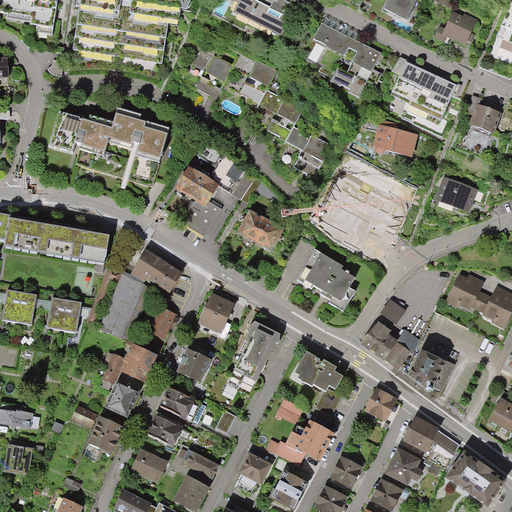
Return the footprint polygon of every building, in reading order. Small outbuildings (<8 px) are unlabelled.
[(7,19),(53,28),(56,8),(57,0),(0,0),(0,11),(8,13),(7,19)] [(113,61),(122,0),(82,0),(81,10),(74,60),(93,63),(94,58),(113,61)] [(191,0),(133,0),(123,64),(143,67),(142,70),(156,72),(157,63),(163,64),(167,35),(169,24),(170,20),(179,22),(181,10),(187,10),(191,0)] [(219,0),(216,9),(284,40),(298,9),(278,0),(219,0)] [(387,0),(383,10),(406,21),(415,0),(387,0)] [(447,38),(466,46),(478,20),(464,14),(463,16),(454,12),(446,29),(439,26),(434,38),(445,43),(447,38)] [(360,97),(380,51),(320,25),(305,59),(322,66),(317,78),(360,97)] [(303,151),(294,167),(308,174),(308,176),(313,179),(329,147),(292,128),(301,109),(266,91),(275,72),(241,55),(234,68),(213,57),(198,50),(191,64),(205,71),(196,89),(208,95),(207,98),(216,102),(224,86),(259,103),(257,106),(275,115),(267,131),(279,137),(278,139),(303,151)] [(0,78),(9,78),(9,66),(9,57),(0,57),(0,78)] [(57,76),(62,77),(64,62),(54,61),(52,66),(49,70),(52,74),(57,76)] [(438,124),(457,86),(407,62),(391,95),(410,105),(408,110),(438,124)] [(492,134),(500,114),(481,106),(484,100),(474,96),(468,110),(474,112),(469,125),(492,134)] [(124,176),(154,183),(168,130),(113,115),(110,129),(57,115),(48,147),(102,161),(106,144),(131,151),(124,176)] [(372,150),(410,160),(417,136),(379,125),(372,150)] [(335,190),(379,204),(386,182),(342,168),(335,190)] [(208,201),(216,187),(186,169),(173,192),(192,203),(181,222),(205,236),(221,209),(208,201)] [(435,202),(469,214),(477,190),(444,178),(435,202)] [(238,234),(273,252),(280,239),(284,230),(249,212),(238,234)] [(0,238),(6,240),(5,246),(38,251),(104,262),(109,236),(9,218),(10,215),(0,213),(0,238)] [(364,246),(379,254),(386,241),(371,233),(364,246)] [(170,293),(183,273),(147,251),(133,274),(145,282),(146,279),(170,293)] [(296,283),(342,313),(355,294),(348,289),(354,280),(314,255),(296,283)] [(88,321),(96,324),(112,283),(118,285),(100,331),(123,340),(145,286),(107,272),(88,321)] [(478,309),(485,294),(481,292),(485,282),(469,274),(467,278),(460,275),(447,301),(470,313),(473,306),(478,309)] [(485,294),(478,309),(484,312),(482,316),(506,328),(511,315),(511,293),(496,285),(491,297),(485,294)] [(3,320),(32,324),(37,296),(25,294),(20,293),(8,291),(3,320)] [(210,330),(221,301),(211,296),(199,325),(210,330)] [(48,328),(77,333),(82,303),(69,301),(64,300),(53,298),(48,328)] [(397,326),(407,311),(390,300),(380,315),(397,326)] [(221,301),(210,330),(221,334),(233,306),(221,301)] [(151,334),(165,339),(174,314),(161,309),(151,334)] [(364,344),(402,368),(420,339),(404,329),(401,334),(379,320),(364,344)] [(274,346),(279,344),(281,335),(255,323),(250,328),(252,332),(246,343),(248,344),(227,385),(238,390),(245,378),(257,383),(274,346)] [(411,377),(442,392),(461,353),(430,338),(411,377)] [(115,384),(117,381),(121,372),(145,383),(158,355),(133,344),(126,361),(114,355),(104,379),(115,384)] [(176,375),(200,385),(210,361),(186,351),(176,375)] [(0,371),(16,374),(19,356),(0,353),(0,371)] [(317,409),(333,417),(343,397),(329,390),(329,389),(336,392),(343,377),(334,373),(337,368),(323,361),(322,363),(320,362),(321,360),(307,353),(296,374),(301,376),(299,380),(311,386),(312,384),(326,391),(317,409)] [(117,381),(115,384),(105,407),(128,418),(140,392),(117,381)] [(158,409),(186,421),(194,402),(167,390),(158,409)] [(367,413),(386,422),(397,400),(378,391),(367,413)] [(277,415),(297,425),(304,411),(295,407),(296,405),(284,399),(277,415)] [(511,434),(511,405),(504,401),(502,400),(489,421),(511,434)] [(96,414),(79,407),(73,420),(91,427),(96,414)] [(0,425),(32,428),(33,414),(0,411),(0,425)] [(227,435),(236,417),(226,411),(216,429),(227,435)] [(89,443),(112,453),(123,425),(100,416),(89,443)] [(145,437),(174,449),(182,429),(154,417),(145,437)] [(432,448),(452,458),(459,447),(439,431),(414,419),(403,444),(426,455),(432,448)] [(305,456),(318,462),(332,434),(312,423),(304,438),(294,433),(287,447),(305,456)] [(266,450),(274,455),(279,444),(272,440),(266,450)] [(299,468),(305,456),(287,447),(280,443),(279,444),(274,455),(299,468)] [(4,474),(28,476),(32,449),(7,446),(4,474)] [(130,471),(157,484),(167,463),(140,450),(130,471)] [(210,481),(218,466),(189,452),(181,468),(210,481)] [(386,476),(408,487),(420,463),(397,452),(386,476)] [(488,510),(507,483),(464,453),(446,480),(488,510)] [(256,484),(263,487),(273,467),(248,455),(239,473),(241,475),(236,486),(251,494),(256,484)] [(330,480),(352,490),(362,469),(340,459),(330,480)] [(270,501),(291,511),(305,485),(283,475),(270,501)] [(79,492),(82,485),(67,478),(64,485),(79,492)] [(171,505),(186,511),(196,511),(207,492),(183,480),(171,505)] [(372,503),(390,511),(392,511),(402,492),(382,482),(372,503)] [(340,511),(347,500),(325,488),(312,511),(340,511)] [(147,511),(152,503),(124,489),(112,511),(147,511)] [(64,497),(57,511),(80,511),(83,506),(64,497)]
